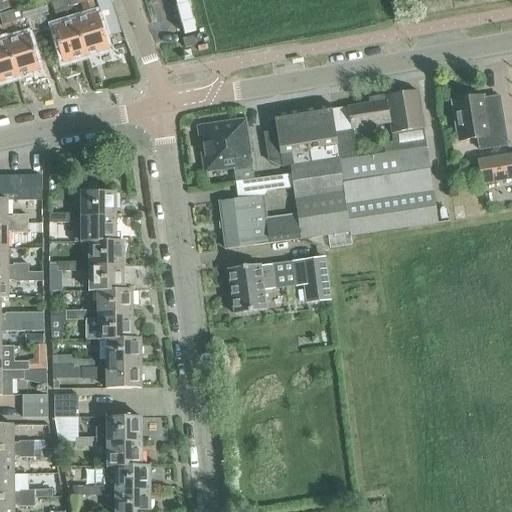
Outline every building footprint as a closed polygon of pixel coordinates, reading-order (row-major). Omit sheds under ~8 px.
[(80,4),(83,12),(95,8),(92,0),(68,0),(70,8),(80,4)] [(44,2),(21,9),(24,20),(34,18),(44,15),(48,13),(44,2)] [(21,9),(0,15),(0,17),(3,26),(24,20),(21,9)] [(34,18),(39,32),(49,28),(44,15),(34,18)] [(99,15),(76,22),(86,57),(109,50),(99,15)] [(86,57),(76,22),(53,29),(64,64),(86,57)] [(30,36),(7,43),(17,78),(41,71),(30,36)] [(0,82),(17,78),(7,43),(0,45),(0,82)] [(418,91),(386,95),(387,102),(390,124),(393,143),(383,144),(384,152),(426,146),(418,91)] [(508,147),(500,98),(484,100),(484,97),(469,100),(465,97),(459,98),(457,102),(452,102),(459,142),(478,139),(480,151),(508,147)] [(390,124),(387,102),(348,108),(348,109),(331,112),(337,146),(339,159),(340,161),(360,158),(355,130),(390,124)] [(274,114),(277,131),(264,134),(268,162),(289,159),(290,167),(339,159),(337,146),(331,112),(330,105),(274,114)] [(233,168),(233,169),(236,183),(254,181),(252,167),(253,167),(246,120),(198,127),(204,172),(233,168)] [(438,224),(426,148),(340,161),(339,159),(290,167),(291,176),(293,189),(297,215),(301,240),(350,233),(351,238),(438,224)] [(481,185),(511,180),(511,154),(478,161),(481,185)] [(60,163),(52,172),(58,179),(67,170),(60,163)] [(239,201),(220,203),(221,208),(226,250),(234,249),(240,248),(266,244),(269,244),(301,240),(297,215),(266,220),(263,198),(267,193),(293,189),(291,176),(254,181),(236,183),(237,185),(239,201)] [(8,178),(0,177),(0,201),(7,201),(9,201),(8,178)] [(19,178),(8,178),(9,201),(19,201),(19,178)] [(30,178),(19,178),(19,201),(31,201),(30,178)] [(42,178),(30,178),(31,201),(42,200),(42,178)] [(82,219),(115,219),(115,194),(81,194),(82,215),(65,215),(65,223),(82,223),(82,219)] [(0,225),(28,225),(28,217),(7,217),(7,201),(0,201),(0,225)] [(50,223),(65,223),(65,215),(50,215),(50,223)] [(90,243),(115,242),(115,219),(82,219),(82,223),(82,243),(90,243)] [(0,225),(0,249),(8,249),(7,233),(28,233),(28,225),(0,225)] [(90,268),(123,268),(123,242),(115,242),(90,243),(90,263),(73,263),(73,273),(90,273),(90,268)] [(0,249),(0,273),(28,273),(28,265),(8,265),(8,249),(0,249)] [(324,259),(301,262),(306,304),(330,301),(324,259)] [(58,273),(73,273),(73,263),(58,264),(58,273)] [(98,292),(123,291),(123,268),(90,268),(90,273),(90,292),(98,292)] [(260,268),(229,271),(234,315),(266,311),(264,291),(275,290),(272,268),(261,269),(260,268)] [(0,299),(8,299),(8,282),(28,282),(28,283),(43,283),(43,273),(28,273),(0,273),(0,299)] [(98,317),(132,317),(132,291),(123,291),(98,292),(90,292),(90,312),(82,313),(82,321),(86,321),(98,321),(98,317)] [(66,322),(82,321),(82,313),(66,313),(66,317),(66,321),(66,322)] [(0,323),(19,323),(43,323),(43,314),(0,315),(0,323)] [(66,317),(50,317),(51,341),(62,341),(62,329),(66,321),(66,317)] [(86,341),(106,341),(132,340),(132,317),(98,317),(98,321),(86,321),(86,341)] [(0,323),(0,332),(43,332),(43,323),(19,323),(0,323)] [(30,337),(30,345),(44,345),(44,337),(30,337)] [(106,341),(106,361),(91,361),(91,370),(106,370),(106,366),(140,366),(140,340),(132,340),(106,341)] [(0,372),(19,372),(33,371),(47,371),(46,347),(33,347),(33,363),(19,363),(13,363),(13,348),(0,347),(0,372)] [(74,366),(74,361),(74,356),(52,356),(52,366),(65,366),(66,366),(74,366)] [(106,366),(106,370),(91,370),(91,361),(74,361),(74,366),(74,371),(82,370),(82,380),(106,380),(107,390),(141,390),(140,366),(106,366)] [(19,372),(0,372),(0,381),(19,381),(19,379),(33,379),(33,371),(19,372)] [(54,397),(54,409),(78,408),(78,396),(54,397)] [(20,397),(21,410),(46,410),(46,397),(20,397)] [(78,408),(54,409),(54,420),(78,419),(78,408)] [(46,410),(21,410),(21,421),(46,421),(46,410)] [(107,444),(141,444),(141,419),(107,419),(107,428),(95,428),(95,439),(91,439),(91,447),(107,447),(107,444)] [(0,426),(0,452),(32,452),(53,450),(52,442),(32,444),(12,444),(12,426),(0,426)] [(75,447),(91,447),(91,439),(75,439),(75,447)] [(115,469),(149,469),(149,468),(142,468),(141,444),(107,444),(107,447),(107,469),(115,469)] [(0,452),(0,476),(12,476),(12,460),(32,460),(55,458),(53,450),(32,452),(0,452)] [(115,493),(149,493),(149,469),(115,469),(115,489),(100,489),(100,497),(115,497),(115,493)] [(0,476),(0,500),(34,500),(52,500),(52,493),(33,494),(26,494),(26,476),(12,476),(0,476)] [(83,489),(72,489),(72,497),(83,497),(83,489)] [(83,497),(100,497),(100,489),(83,489),(83,497)] [(149,511),(149,493),(115,493),(115,497),(115,511),(149,511)] [(0,511),(13,511),(13,509),(34,508),(34,500),(0,500),(0,511)]
